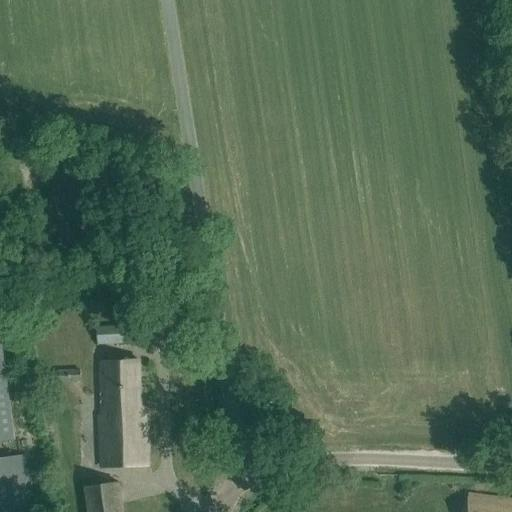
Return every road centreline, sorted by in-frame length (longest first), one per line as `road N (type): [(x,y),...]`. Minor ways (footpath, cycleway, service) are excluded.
road 1 (unclassified): [(169,0),(237,429),(254,481)]
road 2 (unclassified): [(254,481),(302,465),(367,459),(511,467)]
